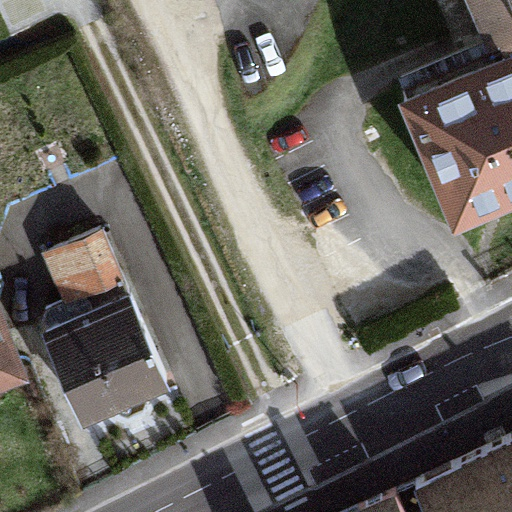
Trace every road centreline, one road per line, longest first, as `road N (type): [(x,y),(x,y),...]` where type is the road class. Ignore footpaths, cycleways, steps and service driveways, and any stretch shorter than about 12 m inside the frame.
road 1 (residential): [(363,421),(157,0)]
road 2 (secondary): [(363,421),(182,511)]
road 3 (secondary): [(511,346),(363,421)]
